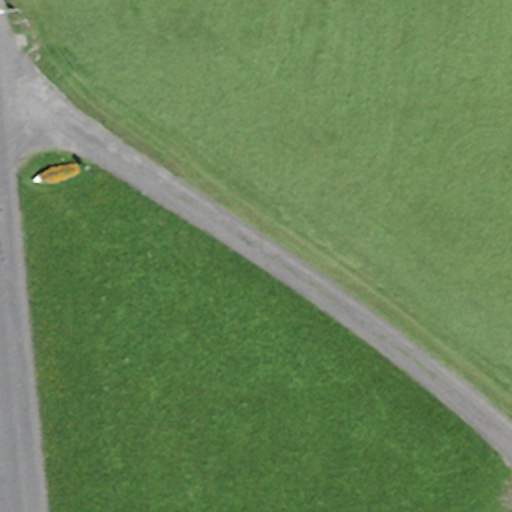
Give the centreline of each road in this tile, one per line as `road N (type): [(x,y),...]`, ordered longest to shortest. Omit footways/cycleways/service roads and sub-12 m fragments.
road 1 (residential): [(0,86),(264,252),(511,443)]
road 2 (tertiary): [(0,317),(17,511)]
